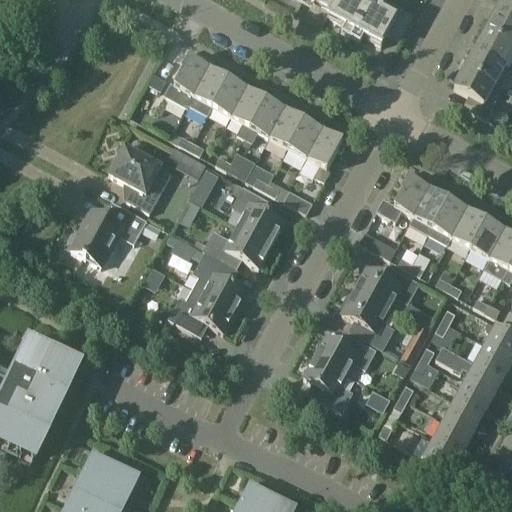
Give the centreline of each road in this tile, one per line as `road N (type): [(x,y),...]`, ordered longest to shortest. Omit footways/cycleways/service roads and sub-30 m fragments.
road 1 (residential): [(219,442),(394,120)]
road 2 (residential): [(394,120),(174,0)]
road 3 (residential): [(219,442),(357,511)]
road 4 (residential): [(0,115),(83,0)]
road 5 (residential): [(394,120),(461,0)]
road 6 (residential): [(511,185),(394,120)]
road 7 (residential): [(105,391),(219,442)]
